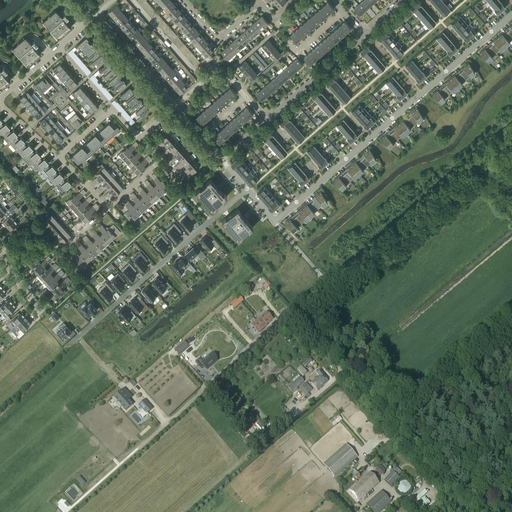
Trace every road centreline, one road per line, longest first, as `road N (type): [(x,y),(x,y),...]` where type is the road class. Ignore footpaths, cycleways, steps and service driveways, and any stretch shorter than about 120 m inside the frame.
road 1 (residential): [(511,14),(274,221)]
road 2 (track): [(459,511),(293,314)]
road 3 (residential): [(66,347),(246,189)]
road 4 (track): [(191,400),(66,511)]
road 5 (residential): [(365,35),(267,121)]
road 6 (residential): [(175,106),(95,15)]
